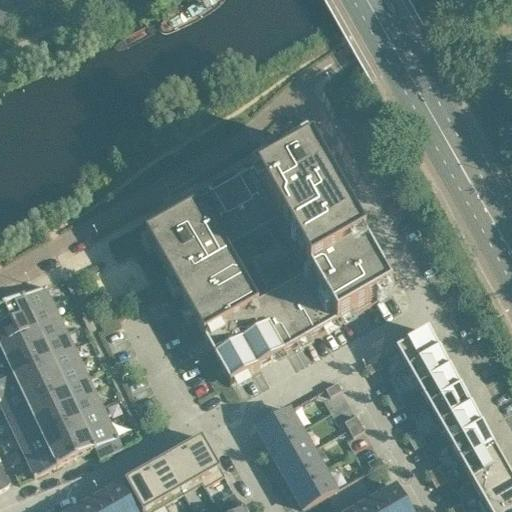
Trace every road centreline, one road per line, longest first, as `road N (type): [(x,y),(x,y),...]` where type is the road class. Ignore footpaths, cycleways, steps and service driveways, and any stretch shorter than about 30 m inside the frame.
road 1 (unclassified): [(0,278),(217,154),(302,84)]
road 2 (secondary): [(349,0),(511,286)]
road 3 (residential): [(302,84),(431,309)]
road 4 (secondary): [(511,221),(381,0)]
road 5 (residential): [(7,511),(187,428)]
road 6 (residential): [(340,361),(425,511)]
road 7 (residential): [(431,309),(511,450)]
road 8 (residential): [(225,428),(340,361)]
road 9 (residential): [(187,428),(132,321)]
